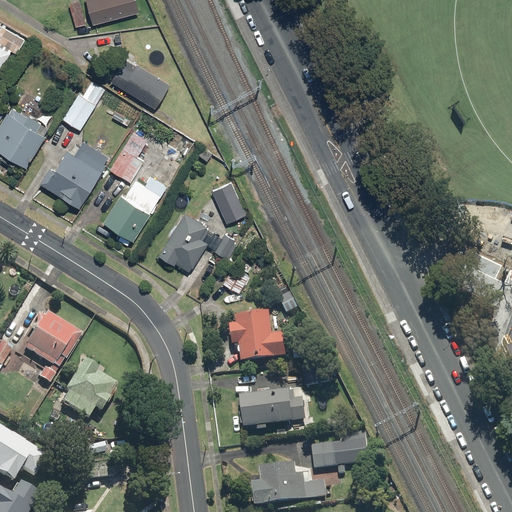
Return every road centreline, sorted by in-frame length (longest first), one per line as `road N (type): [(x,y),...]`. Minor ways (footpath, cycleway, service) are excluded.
road 1 (secondary): [(511,506),(259,0)]
road 2 (residential): [(193,511),(173,365),(158,331),(108,282),(0,216)]
